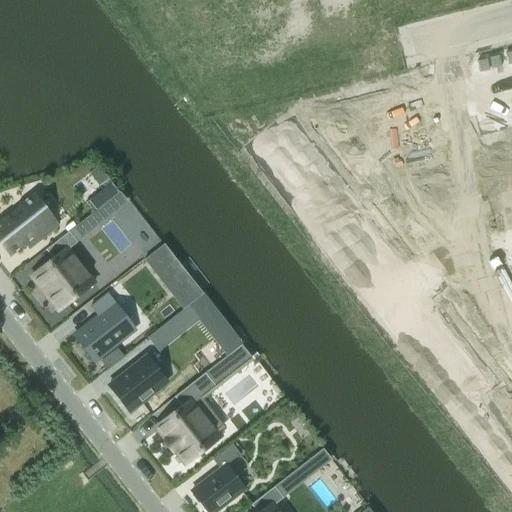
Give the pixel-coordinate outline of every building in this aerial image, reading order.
[(52,259),(30,276),(57,310),(92,283),(66,249),(126,202),(119,192),(118,193),(92,213),(44,250),(52,259)] [(15,208),(0,220),(0,244),(2,247),(9,256),(12,253),(26,242),(35,235),(39,240),(57,226),(32,195),(15,208)] [(511,233),(493,238),(511,315),(511,233)] [(98,316),(72,336),(92,361),(133,330),(106,294),(90,306),(98,316)] [(188,304),(152,333),(161,344),(197,316),(188,304)] [(116,349),(100,361),(106,369),(122,357),(116,349)] [(145,356),(107,386),(128,412),(165,382),(145,356)] [(180,406),(154,427),(165,440),(163,442),(171,453),(173,451),(184,464),(220,436),(216,431),(222,427),(200,398),(215,387),(237,370),(226,356),(204,373),(173,397),(180,406)] [(219,469),(190,491),(205,511),(213,511),(243,489),(224,466),(238,455),(230,444),(211,459),(219,469)] [(4,470),(0,472),(0,508),(21,492),(4,470)] [(255,511),(278,511),(273,505),(282,498),(273,487),(250,505),(255,511)]
